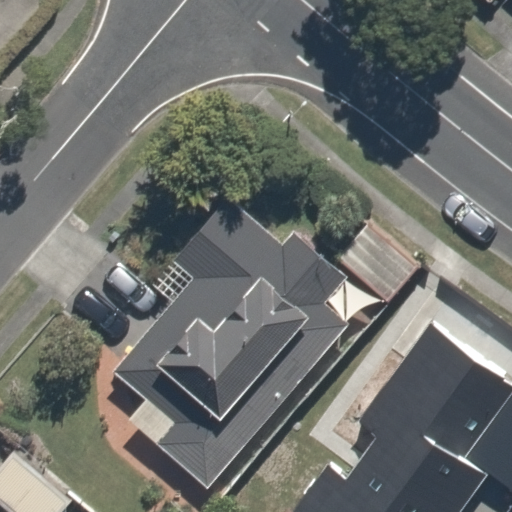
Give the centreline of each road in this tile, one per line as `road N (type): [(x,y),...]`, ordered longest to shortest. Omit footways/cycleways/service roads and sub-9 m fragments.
road 1 (residential): [(188,0),(0,219)]
road 2 (residential): [(511,170),(300,0)]
